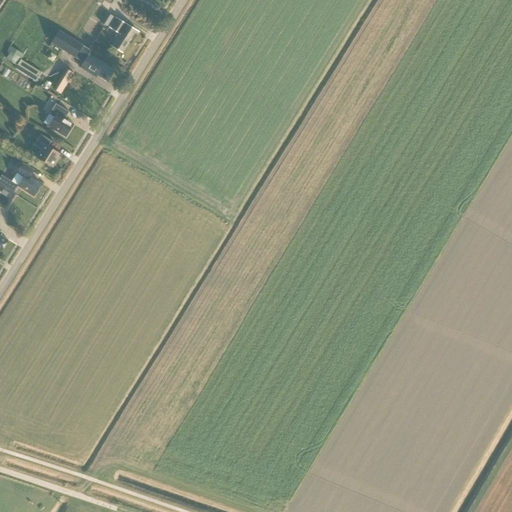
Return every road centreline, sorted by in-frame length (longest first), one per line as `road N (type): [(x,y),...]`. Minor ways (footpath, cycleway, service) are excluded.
road 1 (unclassified): [(0,290),(182,0)]
road 2 (unclassified): [(0,470),(117,507)]
